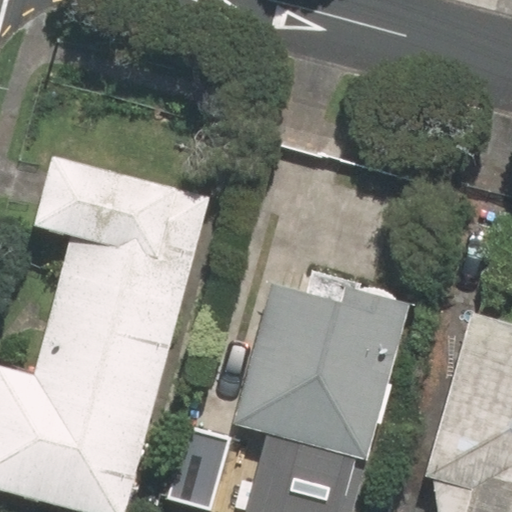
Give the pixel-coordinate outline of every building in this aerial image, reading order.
[(0,480),(45,492),(39,511),(99,511),(101,507),(118,511),(123,511),(208,189),(54,149),(36,218),(72,228),(34,370),(0,361),(0,480)] [(271,431),(368,457),(413,293),(349,276),(343,299),(275,280),(236,421),(271,431)] [(511,511),(511,319),(469,309),(427,468),(438,511),(511,511)] [(235,434),(177,420),(158,495),(217,510),(235,434)] [(353,511),(368,457),(271,431),(248,511),(353,511)]
